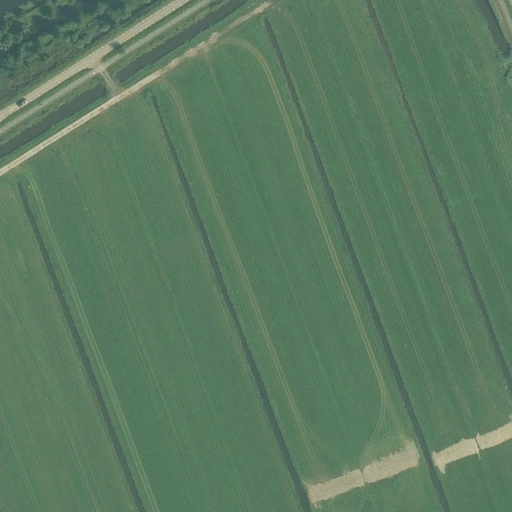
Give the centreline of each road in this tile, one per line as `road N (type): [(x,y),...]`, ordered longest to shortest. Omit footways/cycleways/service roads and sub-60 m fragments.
road 1 (tertiary): [(0,116),(182,0)]
road 2 (track): [(0,171),(158,72)]
